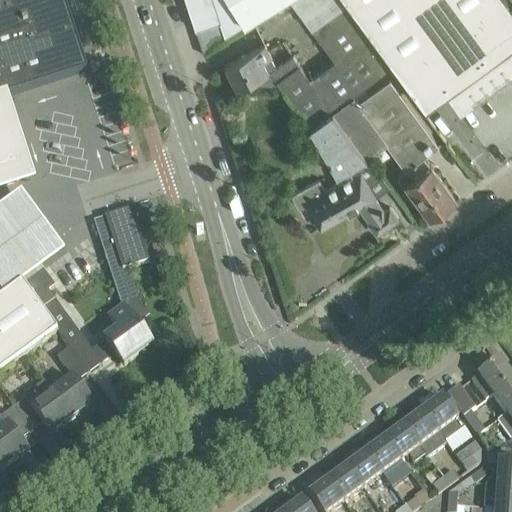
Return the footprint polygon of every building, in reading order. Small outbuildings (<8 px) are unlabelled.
[(0,0),(0,99),(7,97),(87,71),(63,0),(0,0)] [(208,49),(226,38),(225,34),(280,0),(186,0),(195,28),(201,26),(208,49)] [(276,67),(269,72),(276,81),(310,127),(337,174),(339,173),(348,168),(367,157),(332,110),(352,95),(363,87),(391,66),(341,0),(289,0),(290,0),(335,61),(309,79),(298,64),(292,55),(276,67)] [(511,43),(511,2),(510,0),(347,0),(425,107),(444,93),(446,92),(460,112),(511,74),(511,44),(511,43)] [(265,45),(225,64),(236,88),(255,78),(269,72),(276,67),(271,57),(265,45)] [(352,95),(332,110),(367,157),(386,142),(408,173),(426,160),(423,155),(438,145),(390,79),(357,102),(352,95)] [(0,176),(0,174),(16,169),(0,121),(0,100),(7,98),(8,100),(8,99),(7,97),(0,99),(0,176)] [(319,180),(291,196),(299,209),(306,204),(320,229),(359,206),(370,222),(370,224),(377,234),(398,219),(390,208),(385,212),(376,200),(391,189),(367,157),(348,168),(352,176),(343,181),(325,191),(319,180)] [(411,176),(404,181),(431,217),(455,199),(426,160),(408,173),(411,176)] [(23,190),(0,206),(0,286),(5,294),(66,250),(23,190)] [(94,222),(111,276),(129,270),(149,263),(132,210),(94,222)] [(111,276),(112,279),(122,311),(109,320),(119,333),(92,353),(82,340),(70,349),(89,375),(115,356),(123,368),(151,347),(137,326),(149,317),(140,304),(129,270),(111,276)] [(35,302),(48,293),(55,288),(42,271),(35,276),(34,275),(22,284),(23,285),(35,302)] [(0,375),(58,333),(35,302),(23,285),(0,301),(0,375)] [(48,293),(35,302),(58,333),(70,349),(82,340),(71,324),(64,314),(55,303),(48,293)] [(72,380),(52,394),(72,422),(93,407),(77,384),(89,375),(70,349),(57,358),(72,380)] [(511,382),(511,377),(500,362),(471,383),(485,402),(492,397),(511,382)] [(506,416),(511,411),(511,382),(492,397),(506,416)] [(13,409),(31,433),(42,425),(51,437),(72,422),(52,394),(43,383),(23,398),(25,400),(13,409)] [(447,395),(464,418),(471,413),(476,409),(459,386),(447,395)] [(442,399),(423,413),(447,445),(466,431),(442,399)] [(20,442),(31,433),(13,409),(1,417),(8,426),(0,432),(0,458),(7,469),(28,454),(20,442)] [(511,441),(511,411),(506,416),(497,422),(511,442),(511,441)] [(423,413),(404,427),(426,457),(428,459),(438,451),(447,445),(423,413)] [(471,413),(464,418),(471,428),(478,437),(481,434),(485,431),(478,423),(471,413)] [(404,427),(385,440),(401,462),(409,456),(415,464),(426,457),(404,427)] [(385,440),(366,454),(382,476),(383,476),(401,462),(385,440)] [(457,459),(467,473),(480,464),(481,451),(476,445),(457,459)] [(366,454),(348,468),(364,490),(382,476),(366,454)] [(486,463),(499,464),(499,463),(500,455),(487,454),(486,463)] [(511,463),(499,463),(499,464),(497,487),(511,487),(511,463)] [(348,468),(329,481),(345,503),(363,490),(364,490),(348,468)] [(485,478),(480,471),(470,479),(475,486),(476,485),(485,478)] [(454,472),(443,480),(448,487),(459,480),(454,472)] [(443,480),(433,487),(438,494),(448,487),(443,480)] [(329,481),(309,496),(321,511),(332,511),(345,503),(329,481)] [(511,487),(497,487),(485,486),(484,509),(511,511),(511,487)] [(448,495),(447,506),(456,507),(457,495),(448,495)] [(416,500),(406,508),(408,511),(414,511),(421,507),(416,500)] [(309,511),(301,501),(286,511),(309,511)]
